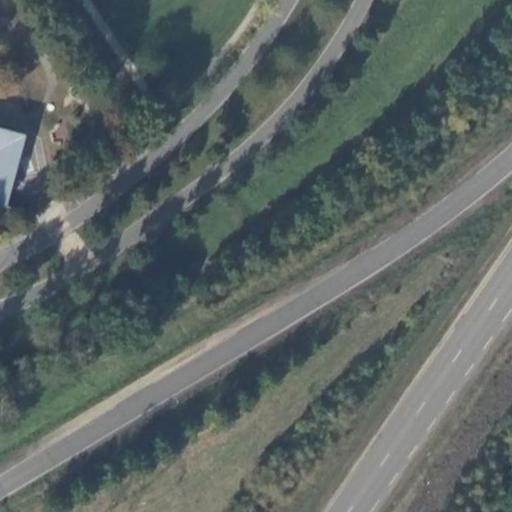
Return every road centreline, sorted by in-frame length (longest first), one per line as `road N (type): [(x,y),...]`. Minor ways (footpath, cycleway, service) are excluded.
road 1 (primary): [(511,160),(353,275),(0,488)]
road 2 (tertiary): [(0,311),(81,269),(209,181),(309,82),(360,0)]
road 3 (tertiary): [(285,0),(243,63),(188,123),(92,207),(0,261)]
road 4 (primary): [(511,275),(346,511)]
